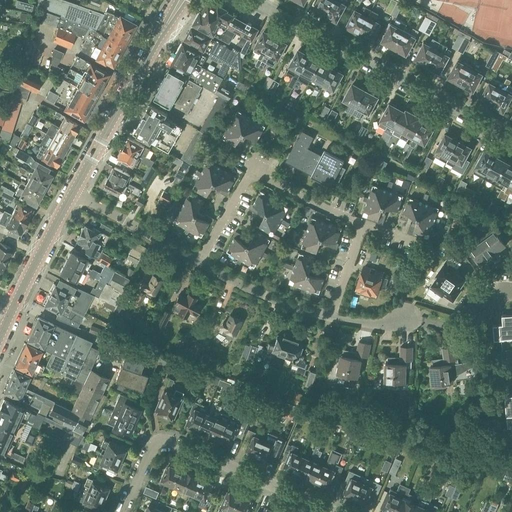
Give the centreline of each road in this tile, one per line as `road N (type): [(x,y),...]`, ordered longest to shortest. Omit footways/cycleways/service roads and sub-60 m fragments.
road 1 (residential): [(511,140),(252,0)]
road 2 (residential): [(338,511),(166,438),(150,444),(121,511)]
road 3 (residential): [(198,262),(252,176),(362,224)]
road 4 (tertiary): [(73,192),(181,0)]
road 5 (residential): [(198,262),(73,192)]
road 6 (residential): [(330,317),(198,262)]
road 7 (tertiary): [(8,318),(73,192)]
